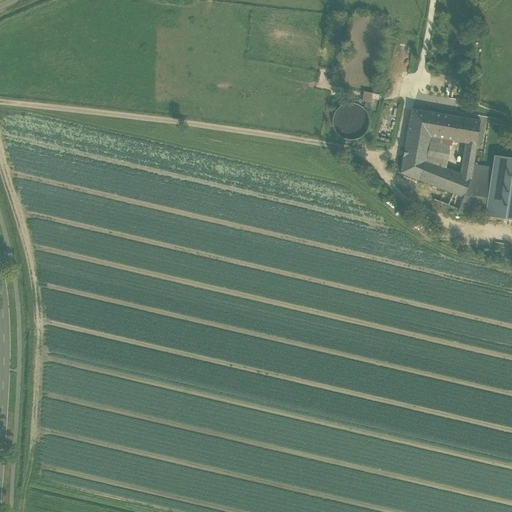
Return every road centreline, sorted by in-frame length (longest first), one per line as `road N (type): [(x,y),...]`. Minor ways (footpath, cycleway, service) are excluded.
road 1 (track): [(323,143),(0,101)]
road 2 (secondary): [(0,285),(0,432)]
